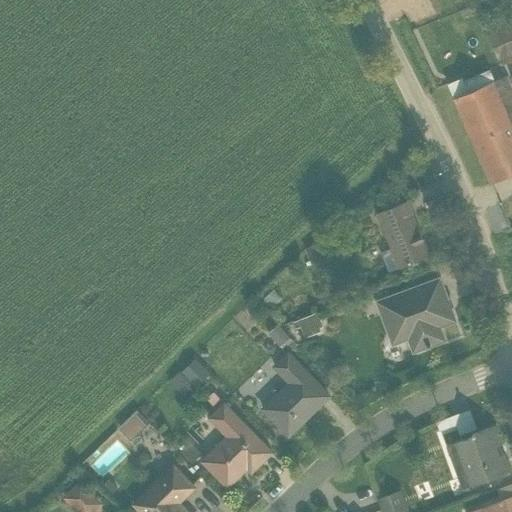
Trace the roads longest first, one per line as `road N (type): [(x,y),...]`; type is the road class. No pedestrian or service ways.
road 1 (residential): [(364,0),(511,324)]
road 2 (residential): [(271,511),(300,479),(409,395),(511,359)]
